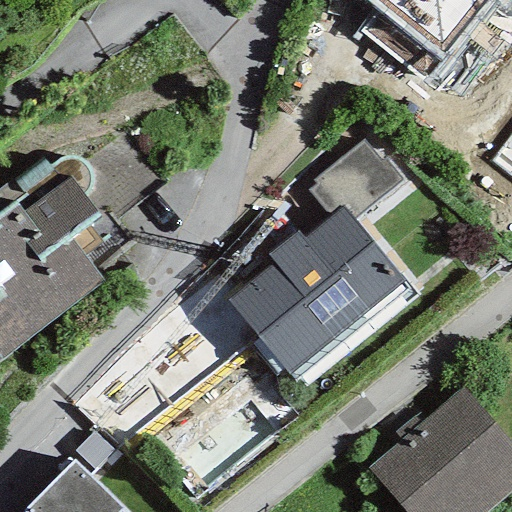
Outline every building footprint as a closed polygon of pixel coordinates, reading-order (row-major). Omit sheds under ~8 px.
[(363,0),(374,13),(359,32),(426,85),(498,0),(363,0)] [(364,139),(313,180),(315,184),(307,190),(329,216),(341,207),(351,220),(401,180),(385,158),(380,162),(364,139)] [(0,357),(2,361),(104,281),(81,255),(100,241),(88,224),(99,218),(84,196),(90,190),(93,182),(93,173),(88,165),(82,160),(75,156),(64,156),(49,166),(44,160),(16,182),(13,180),(0,189),(0,357)] [(351,220),(341,207),(329,216),(303,238),(297,231),(267,256),(273,263),(227,301),(294,383),(408,289),(351,220)] [(490,511),(511,493),(511,446),(460,388),(368,469),(405,511),(490,511)] [(124,511),(72,461),(23,511),(124,511)]
